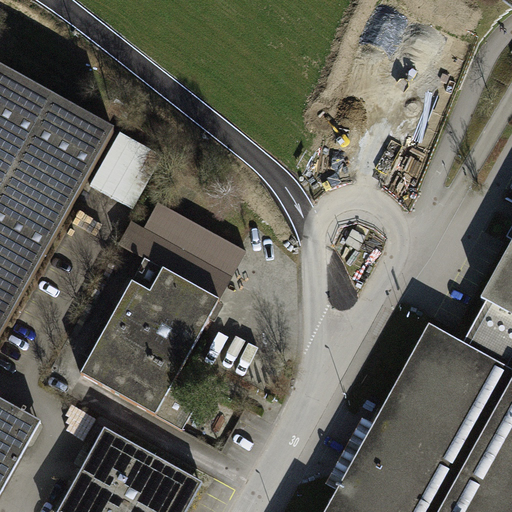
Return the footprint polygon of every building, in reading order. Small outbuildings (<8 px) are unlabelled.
[(0,494),(40,422),(0,399),(0,326),(112,125),(0,62),(0,494)] [(78,373),(182,430),(199,399),(172,384),(246,249),(155,199),(127,250),(142,258),(78,373)] [(511,246),(480,305),(486,308),(462,351),(511,379),(511,376),(511,246)] [(462,351),(427,332),(326,511),(511,511),(511,379),(462,351)] [(106,426),(56,511),(186,511),(204,481),(106,426)]
